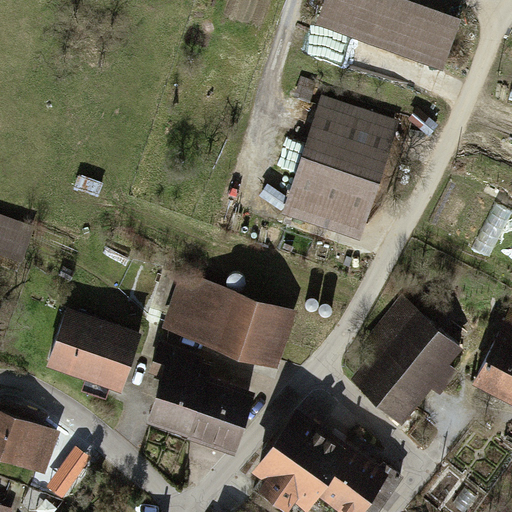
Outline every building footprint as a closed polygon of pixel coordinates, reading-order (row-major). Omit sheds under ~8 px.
[(464,17),(417,0),(326,0),(318,23),(446,69),(464,17)] [(411,120),(329,95),(294,212),(377,236),(411,120)] [(42,227),(0,213),(0,246),(32,257),(42,227)] [(290,309),(187,275),(171,322),(274,356),(290,309)] [(477,341),(407,292),(373,341),(385,350),(364,380),(421,420),(477,341)] [(139,334),(69,310),(52,358),(122,383),(139,334)] [(511,315),(478,391),(511,406),(511,315)] [(233,441),(250,392),(208,377),(213,362),(174,349),(173,352),(159,347),(153,366),(168,371),(154,414),(233,441)] [(75,422),(8,399),(0,423),(0,446),(60,467),(75,422)] [(379,469),(298,411),(260,464),(310,500),(321,485),(358,511),(374,511),(402,474),(385,462),(379,469)] [(0,511),(19,511),(20,508),(0,501),(0,511)]
